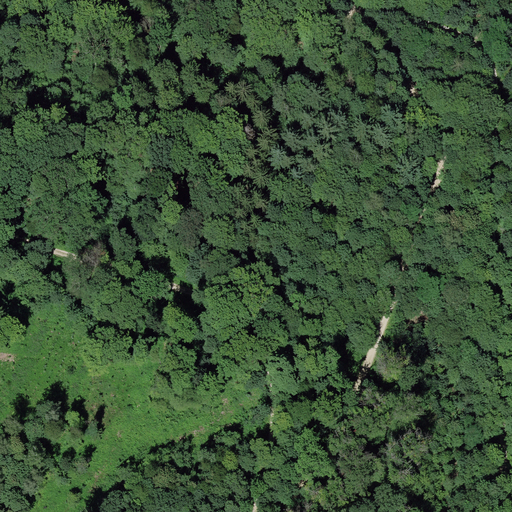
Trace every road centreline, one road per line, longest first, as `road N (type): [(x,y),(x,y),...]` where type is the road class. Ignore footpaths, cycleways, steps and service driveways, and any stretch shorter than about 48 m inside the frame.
road 1 (track): [(510,511),(501,473),(489,224),(492,66),(453,30),(343,5)]
road 2 (track): [(326,0),(343,5),(376,37),(423,109),(442,161),(341,431),(291,511)]
road 3 (track): [(257,511),(276,421),(273,381),(249,330),(202,295),(0,234)]
